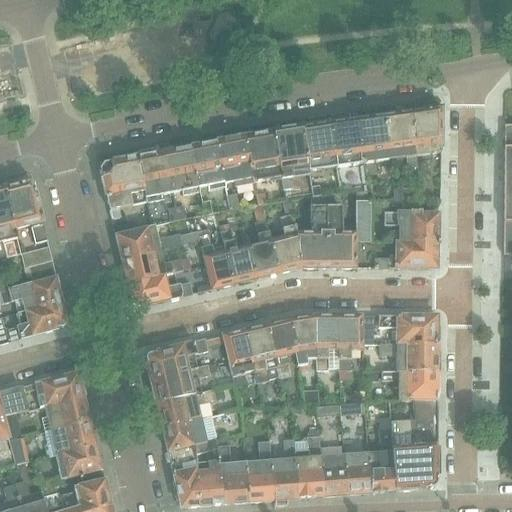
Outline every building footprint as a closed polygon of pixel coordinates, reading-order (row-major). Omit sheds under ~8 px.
[(440,154),(440,110),(423,112),(420,111),(417,110),(414,112),(412,114),(408,115),(413,158),(416,158),(440,154)] [(385,118),(380,118),(386,163),(406,160),(407,171),(417,169),(416,158),(413,158),(408,115),(397,116),(394,114),(390,114),(388,115),(385,118)] [(368,120),(355,122),(360,167),(386,163),(380,118),(380,119),(377,117),(374,116),(370,118),(368,120)] [(332,125),(328,126),(335,171),(360,167),(355,122),(344,124),(341,122),(338,121),(335,123),(332,125)] [(313,128),(301,130),(308,175),(335,171),(328,126),(325,126),(322,124),(316,124),(313,128)] [(511,126),(504,127),(503,257),(511,257),(511,126)] [(292,127),(286,132),(272,134),(279,180),(281,192),(291,190),(290,185),(287,185),(287,181),(308,178),(308,175),(301,130),(299,130),(296,128),(292,127)] [(258,137),(245,139),(253,185),(279,180),(272,134),(270,135),(267,133),(263,133),(260,134),(258,137)] [(229,142),(217,144),(225,186),(233,184),(234,190),(253,186),(253,185),(245,139),(242,139),(240,136),(230,138),(229,142)] [(201,147),(190,149),(198,190),(207,188),(208,193),(226,190),(225,186),(217,144),(216,144),(212,141),(202,142),(201,147)] [(174,152),(165,154),(173,195),(181,194),(182,199),(199,196),(198,190),(190,149),(185,146),(176,147),(174,152)] [(140,154),(139,159),(147,205),(164,203),(163,197),(173,195),(165,154),(154,156),(150,152),(140,154)] [(123,162),(113,164),(103,166),(99,171),(109,212),(147,205),(139,159),(136,159),(132,156),(126,158),(123,162)] [(5,190),(15,232),(30,228),(35,246),(47,243),(33,187),(28,184),(20,186),(16,184),(7,186),(5,190)] [(0,263),(7,262),(2,244),(17,240),(15,232),(5,190),(0,191),(0,190),(0,263)] [(320,190),(311,191),(312,199),(321,198),(320,190)] [(415,190),(401,191),(401,200),(401,201),(416,202),(415,190)] [(401,191),(393,191),(393,200),(401,200),(401,191)] [(264,195),(255,197),(257,208),(266,206),(264,195)] [(236,196),(226,198),(229,212),(239,211),(236,196)] [(310,234),(296,234),(300,270),(327,270),(325,208),(324,198),(310,200),(310,234)] [(209,202),(201,204),(204,217),(212,216),(209,202)] [(294,217),(291,203),(283,204),(285,219),(281,220),(286,239),(271,243),(278,275),(300,270),(296,234),(294,217)] [(369,241),(369,204),(356,204),(356,233),(356,241),(369,241)] [(374,204),(373,204),(374,215),(384,216),(384,215),(388,215),(388,204),(374,204)] [(267,224),(262,207),(252,209),(256,227),(255,227),(260,246),(248,249),(256,281),(278,275),(271,243),(267,224)] [(183,208),(176,209),(179,222),(186,221),(183,208)] [(342,208),(325,208),(327,270),(355,271),(356,241),(356,233),(342,233),(342,208)] [(179,222),(176,209),(168,211),(170,224),(179,222)] [(217,214),(217,229),(229,229),(228,213),(217,214)] [(406,215),(388,215),(384,215),(384,216),(385,216),(384,226),(399,226),(398,242),(439,243),(439,228),(437,228),(438,220),(435,217),(421,216),(421,213),(406,213),(406,215)] [(126,217),(120,219),(111,221),(115,236),(130,233),(126,217)] [(153,228),(130,233),(115,236),(121,260),(159,252),(180,247),(199,243),(196,234),(178,238),(178,237),(156,242),(153,228)] [(212,248),(208,231),(197,234),(196,234),(199,243),(210,292),(233,286),(224,245),(212,248)] [(234,232),(222,235),(224,245),(233,286),(256,281),(248,249),(239,251),(234,232)] [(439,243),(398,242),(396,242),(395,260),(388,260),(388,261),(374,261),(374,271),(433,271),(436,268),(436,260),(439,260),(439,243)] [(52,264),(48,249),(21,255),(24,270),(29,269),(52,264)] [(161,265),(159,252),(121,260),(127,286),(164,278),(182,274),(180,261),(161,265)] [(55,280),(52,264),(29,269),(33,286),(55,280)] [(0,278),(0,292),(0,294),(10,292),(6,277),(0,278)] [(167,290),(164,278),(127,286),(132,307),(136,309),(191,296),(189,285),(167,290)] [(61,304),(55,280),(33,286),(10,292),(0,294),(1,295),(0,294),(0,306),(21,301),(24,313),(61,304)] [(17,329),(20,341),(64,329),(66,325),(61,304),(24,313),(23,314),(26,327),(17,329)] [(300,319),(288,322),(293,357),(294,357),(297,368),(307,367),(306,361),(316,361),(316,352),(314,318),(310,318),(300,319)] [(339,318),(314,318),(316,352),(316,361),(317,374),(329,374),(329,372),(339,372),(338,353),(339,318)] [(361,318),(339,318),(338,353),(339,372),(339,374),(351,374),(351,353),(362,353),(362,347),(361,318)] [(373,319),(361,318),(362,347),(373,347),(373,319)] [(433,319),(378,319),(378,330),(394,330),(394,346),(438,347),(438,330),(436,330),(436,322),(433,319)] [(0,320),(0,346),(20,341),(17,329),(8,332),(3,330),(1,320),(0,320)] [(293,357),(288,322),(266,327),(274,361),(278,380),(279,381),(291,378),(286,359),(293,357)] [(274,361),(266,327),(245,333),(254,373),(257,386),(269,383),(269,382),(278,380),(274,361)] [(254,373),(245,333),(222,338),(223,345),(231,377),(232,377),(236,391),(246,389),(243,375),(254,373)] [(223,345),(222,338),(147,356),(145,360),(150,380),(189,372),(186,358),(207,353),(206,349),(223,345)] [(380,358),(396,358),(396,375),(398,375),(438,375),(438,347),(394,346),(380,346),(380,358)] [(207,367),(189,372),(150,380),(155,404),(195,396),(192,382),(209,377),(207,367)] [(378,375),(367,375),(367,383),(377,383),(378,375)] [(438,375),(398,375),(398,402),(414,403),(437,403),(438,375)] [(75,376),(34,387),(39,410),(44,408),(84,398),(79,378),(75,376)] [(29,412),(23,390),(0,396),(0,408),(3,418),(29,412)] [(221,399),(220,391),(213,392),(212,392),(195,396),(155,404),(161,428),(200,419),(197,405),(215,401),(214,400),(221,399)] [(84,399),(84,398),(44,408),(47,419),(41,420),(44,434),(50,433),(50,432),(88,422),(88,419),(89,418),(88,413),(86,412),(83,400),(84,399)] [(411,443),(411,447),(437,447),(437,403),(414,403),(415,423),(390,424),(389,424),(389,434),(390,434),(390,444),(411,443)] [(363,405),(339,407),(340,418),(364,416),(363,405)] [(316,408),(316,419),(340,418),(339,407),(316,408)] [(3,418),(0,408),(0,442),(8,440),(3,418)] [(216,450),(216,440),(211,417),(200,419),(161,428),(170,465),(194,460),(194,456),(207,454),(217,451),(216,450)] [(390,424),(390,421),(378,422),(381,455),(367,456),(370,496),(394,494),(390,444),(390,434),(389,434),(389,424),(390,424)] [(90,428),(88,422),(50,432),(50,433),(54,446),(45,449),(47,459),(56,457),(61,456),(94,447),(92,435),(93,434),(91,429),(90,428)] [(307,460),(293,461),(296,501),(322,499),(318,460),(317,440),(305,440),(307,460)] [(283,462),(268,463),(271,503),(296,501),(293,461),(291,442),(281,443),(283,462)] [(411,447),(411,443),(390,444),(394,494),(429,491),(431,491),(433,490),(435,489),(436,488),(436,487),(437,486),(437,485),(437,484),(437,447),(411,447)] [(258,464),(244,465),(246,505),(271,503),(268,463),(266,444),(257,445),(258,464)] [(95,451),(94,447),(61,456),(64,469),(48,473),(51,484),(102,472),(100,463),(98,463),(97,459),(98,458),(97,452),(95,451)] [(230,449),(216,450),(217,451),(218,464),(218,476),(220,497),(221,507),(246,505),(244,465),(231,466),(230,449)] [(195,467),(195,475),(198,509),(204,508),(221,507),(220,497),(218,476),(218,464),(217,451),(207,454),(208,465),(208,466),(195,467)] [(370,496),(367,456),(344,458),(347,497),(370,496)] [(347,497),(344,458),(318,460),(322,499),(347,497)] [(179,506),(185,510),(198,509),(195,475),(195,467),(194,460),(170,465),(179,506)] [(24,482),(13,485),(21,511),(45,511),(42,502),(31,505),(24,482)] [(74,489),(75,495),(59,500),(61,508),(45,511),(111,511),(104,482),(74,489)] [(21,511),(13,485),(2,489),(6,502),(0,504),(0,511),(21,511)]
